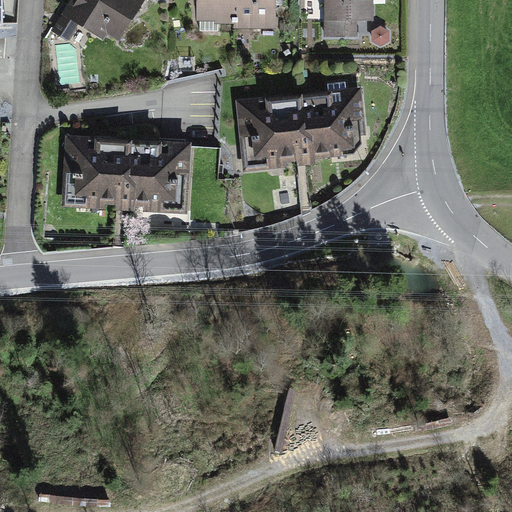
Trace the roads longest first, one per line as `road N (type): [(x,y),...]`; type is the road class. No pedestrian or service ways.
road 1 (residential): [(439,181),(274,248),(21,276)]
road 2 (residential): [(33,0),(21,276)]
road 3 (tertiary): [(439,181),(430,0)]
